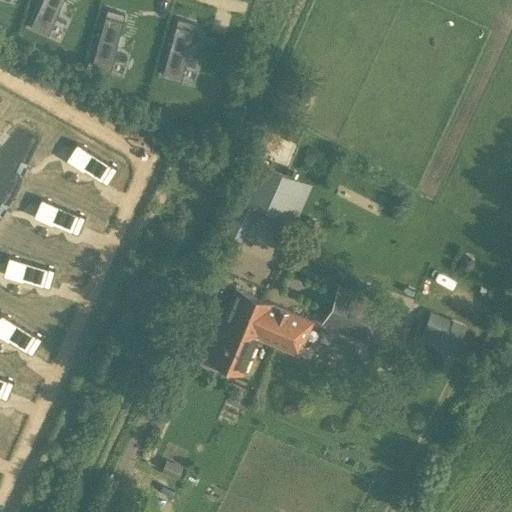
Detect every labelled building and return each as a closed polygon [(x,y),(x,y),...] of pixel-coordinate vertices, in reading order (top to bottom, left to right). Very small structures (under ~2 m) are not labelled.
[(40,0),(30,23),(48,31),(58,8),(57,8),(61,0),(40,0)] [(104,15),(90,63),(110,68),(116,44),(115,44),(122,20),(124,13),(106,8),(104,15)] [(175,24),(161,72),(180,77),(187,53),(186,53),(193,29),(194,22),(176,17),(175,24)] [(115,167),(75,141),(64,158),(82,169),(83,168),(105,183),(115,167)] [(311,184),(306,182),(253,159),(222,232),(240,239),(241,240),(257,203),(291,218),(296,220),(311,184)] [(84,215),(40,196),(32,214),(51,223),(51,221),(76,232),(84,215)] [(54,268),(7,253),(2,272),(22,278),(22,277),(48,285),(54,268)] [(338,283),(322,323),(371,342),(389,303),(338,283)] [(257,337),(298,354),(312,319),(234,287),(205,356),(243,372),(257,337)] [(40,337),(0,310),(0,334),(6,338),(7,337),(30,352),(40,337)] [(428,310),(417,337),(453,352),(464,326),(428,310)] [(12,380),(0,374),(0,394),(5,397),(12,380)]
